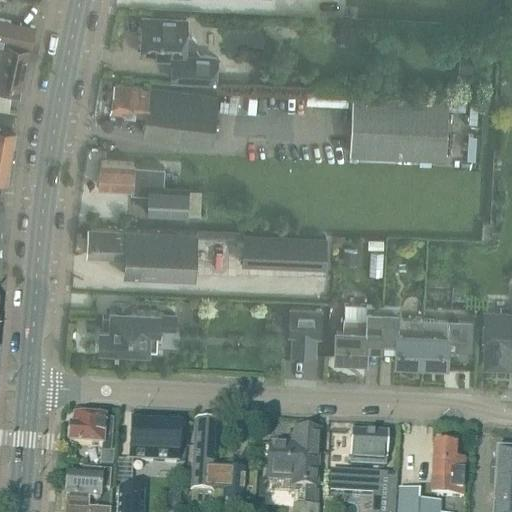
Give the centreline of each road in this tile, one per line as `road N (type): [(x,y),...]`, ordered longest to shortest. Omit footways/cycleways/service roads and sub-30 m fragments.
road 1 (residential): [(27,389),(511,412)]
road 2 (tertiary): [(27,389),(46,183),(80,0)]
road 3 (tertiary): [(17,511),(27,389)]
